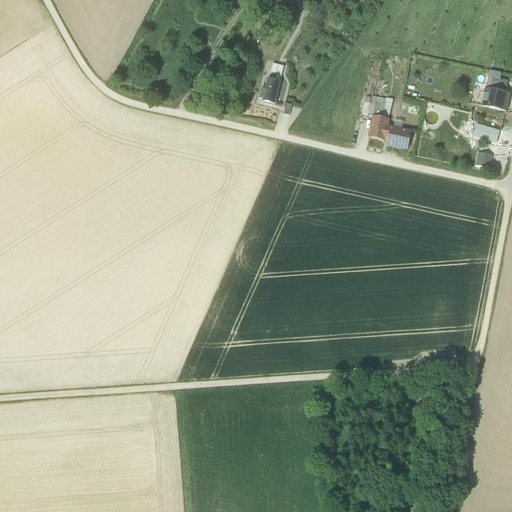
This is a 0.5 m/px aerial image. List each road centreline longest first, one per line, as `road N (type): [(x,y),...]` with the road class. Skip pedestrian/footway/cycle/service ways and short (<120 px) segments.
road 1 (unclassified): [(511,184),(97,94),(42,0)]
road 2 (track): [(475,370),(0,401)]
road 3 (track): [(511,187),(466,427)]
